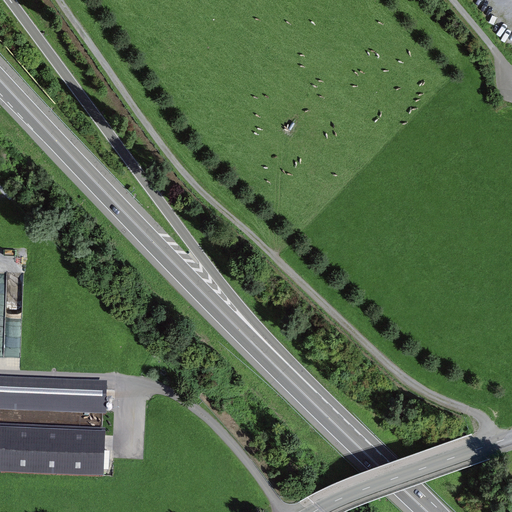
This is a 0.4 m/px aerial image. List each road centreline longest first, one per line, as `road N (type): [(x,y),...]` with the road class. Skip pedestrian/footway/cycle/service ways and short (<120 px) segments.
road 1 (track): [(60,0),(196,176),(398,367),(484,419),(494,443)]
road 2 (trunk): [(311,400),(9,0)]
road 3 (trunk): [(0,79),(311,400)]
road 4 (track): [(285,511),(229,436),(189,401),(148,382),(0,371)]
road 5 (tertiary): [(319,508),(482,447)]
road 6 (trunk): [(311,400),(424,511)]
